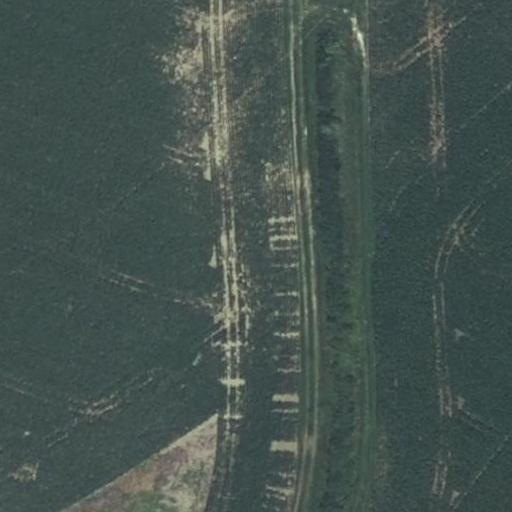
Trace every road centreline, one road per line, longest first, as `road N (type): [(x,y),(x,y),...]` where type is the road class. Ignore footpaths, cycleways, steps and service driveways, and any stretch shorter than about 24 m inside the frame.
road 1 (track): [(293,511),(311,394),(316,280),(298,90),(304,0)]
road 2 (track): [(358,511),(377,373),(353,0)]
